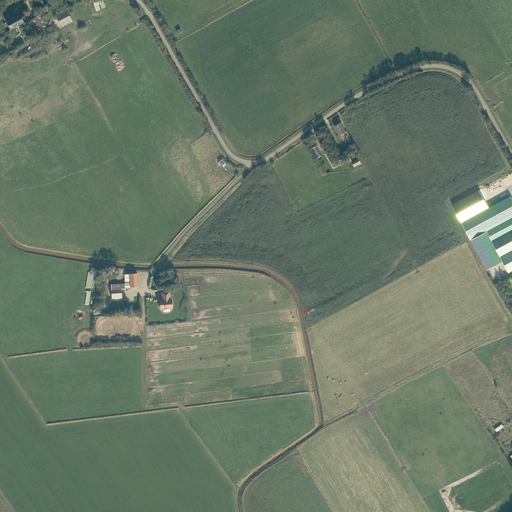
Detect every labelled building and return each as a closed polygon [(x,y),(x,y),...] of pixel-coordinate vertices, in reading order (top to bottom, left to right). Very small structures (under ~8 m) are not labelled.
[(66,9),(55,15),(61,27),(72,21),(66,9)] [(6,18),(5,20),(11,30),(24,23),(19,14),(12,18),(11,17),(9,16),(6,18)] [(41,14),(30,20),(39,37),(50,31),(41,14)] [(341,123),(335,126),(339,135),(343,134),(348,145),(352,143),(347,131),(346,132),(341,123)] [(361,164),(358,158),(357,155),(352,158),(352,161),(355,167),(361,164)] [(478,191),(452,205),(461,222),(487,208),(478,191)] [(511,270),(511,200),(510,196),(461,222),(487,270),(503,261),(509,272),(511,270)] [(124,275),(125,288),(138,287),(137,274),(124,275)] [(122,298),(121,288),(111,288),(112,298),(122,298)] [(160,303),(159,303),(159,307),(160,307),(160,309),(162,308),(162,310),(164,312),(168,311),(170,310),(170,307),(172,306),(171,299),(169,299),(169,292),(162,292),(162,300),(161,300),(161,302),(160,302),(160,303)]
